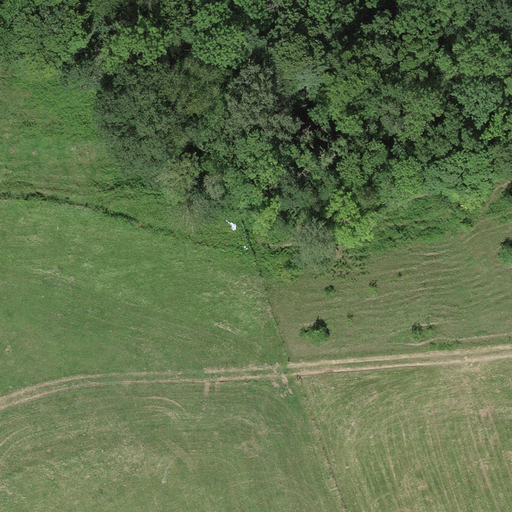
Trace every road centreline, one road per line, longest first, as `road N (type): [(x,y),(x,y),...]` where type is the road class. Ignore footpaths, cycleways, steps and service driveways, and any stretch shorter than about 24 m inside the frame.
road 1 (track): [(288,370),(231,381),(69,386),(0,401)]
road 2 (track): [(511,350),(288,370)]
